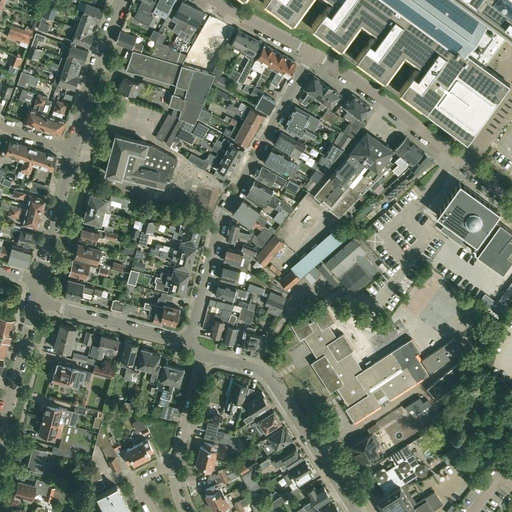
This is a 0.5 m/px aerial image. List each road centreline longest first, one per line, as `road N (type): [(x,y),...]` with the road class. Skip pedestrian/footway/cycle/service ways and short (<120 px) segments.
road 1 (residential): [(188,343),(222,219),(312,52)]
road 2 (unclassified): [(511,199),(312,52)]
road 3 (residential): [(355,511),(265,374),(201,356)]
road 4 (residential): [(188,343),(33,300)]
road 5 (residential): [(71,148),(119,0)]
road 6 (residential): [(38,280),(71,148)]
road 7 (residential): [(0,430),(33,300)]
